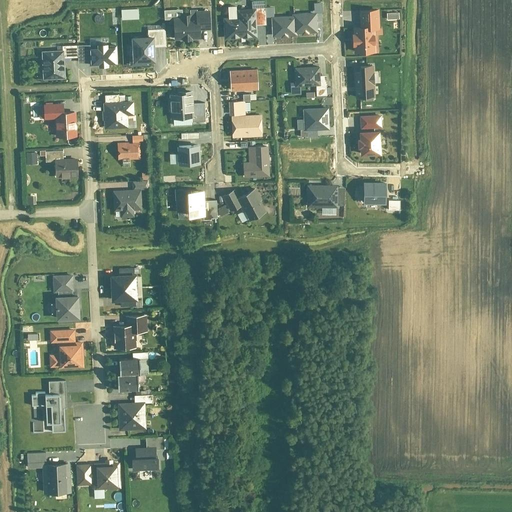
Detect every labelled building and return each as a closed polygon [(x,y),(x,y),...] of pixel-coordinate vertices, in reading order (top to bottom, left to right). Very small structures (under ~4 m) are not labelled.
[(227,38),(260,36),(259,24),(258,6),(239,7),(239,16),(226,17),(227,38)] [(268,6),(258,6),(259,24),(268,24),(268,6)] [(362,8),(362,24),(377,23),(382,23),(381,7),(362,8)] [(200,15),(201,26),(213,26),(212,9),(200,9),(200,15)] [(291,16),(272,17),(272,36),(295,35),(295,33),(317,33),(317,12),(291,13),(291,16)] [(399,12),(387,13),(387,20),(399,20),(399,12)] [(176,36),(201,35),(201,26),(200,15),(175,16),(176,36)] [(355,24),(356,51),(378,50),(377,23),(362,24),(355,24)] [(153,36),(131,38),(132,64),(155,63),(153,36)] [(66,49),(66,57),(80,56),(79,44),(66,45),(66,49)] [(116,63),(115,47),(89,48),(90,65),(116,63)] [(45,50),(46,78),(67,77),(66,57),(66,49),(45,50)] [(322,65),(297,66),(298,85),(318,84),(323,84),(322,74),(322,65)] [(375,98),(374,65),(359,66),(359,73),(354,73),(355,98),(375,98)] [(258,89),(257,69),(229,71),(230,91),(258,89)] [(327,74),(322,74),(323,84),(318,84),(319,95),(328,94),(327,74)] [(107,94),(107,101),(121,101),(121,93),(107,94)] [(193,94),(169,95),(171,119),(195,117),(193,94)] [(334,97),(323,99),(324,106),(335,105),(334,97)] [(107,101),(105,102),(106,128),(130,127),(129,115),(137,114),(136,100),(121,101),(107,101)] [(57,112),(65,111),(65,102),(46,103),(47,118),(57,118),(57,112)] [(261,136),(261,115),(244,116),(244,102),(228,102),(228,116),(231,116),(232,137),(261,136)] [(328,108),(303,109),(303,131),(329,130),(328,108)] [(79,135),(78,111),(65,111),(57,112),(57,118),(58,136),(79,135)] [(362,114),(362,126),(384,125),(384,113),(362,114)] [(364,153),(384,152),(383,128),(363,129),(363,137),(361,137),(361,146),(364,146),(364,153)] [(134,134),(134,142),(142,142),(145,141),(144,134),(134,134)] [(119,143),(120,159),(142,158),(142,142),(134,142),(119,143)] [(199,145),(177,146),(177,164),(200,163),(199,145)] [(246,174),(269,173),(267,145),(257,146),(258,158),(254,162),(246,163),(246,174)] [(57,160),(65,160),(65,149),(48,150),(48,154),(48,161),(57,160)] [(38,163),(38,152),(28,152),(28,163),(38,163)] [(58,177),(80,176),(79,159),(65,160),(57,160),(58,177)] [(148,189),(147,181),(132,182),(132,190),(140,189),(148,189)] [(386,183),(363,182),(363,189),(363,202),(385,203),(386,183)] [(336,185),(307,185),(307,207),(336,208),(336,206),(336,187),(336,185)] [(336,206),(344,206),(345,188),(336,187),(336,206)] [(176,211),(189,211),(190,215),(204,215),(204,200),(203,190),(193,190),(193,188),(175,189),(176,211)] [(250,220),(265,211),(259,200),(261,199),(255,188),(238,198),(241,204),(250,220)] [(132,190),(113,190),(113,211),(121,211),(121,218),(134,217),(134,211),(141,210),(140,189),(132,190)] [(233,190),(222,196),(230,211),(241,204),(238,198),(233,190)] [(389,209),(400,210),(400,200),(389,199),(389,209)] [(204,219),(217,218),(217,200),(204,200),(204,215),(204,219)] [(114,273),(115,299),(140,298),(139,272),(136,272),(120,273),(114,273)] [(56,290),(76,289),(75,273),(55,274),(56,290)] [(59,294),(60,318),(83,317),(82,293),(59,294)] [(126,314),(127,324),(136,323),(137,331),(149,330),(148,313),(126,314)] [(115,324),(116,346),(137,345),(137,331),(136,323),(127,324),(115,324)] [(59,342),(77,341),(77,328),(52,329),(52,343),(59,342)] [(60,368),(86,366),(84,341),(77,341),(59,342),(59,353),(51,354),(52,366),(60,365),(60,368)] [(141,372),(141,357),(135,357),(122,358),(123,373),(140,372),(141,372)] [(140,388),(140,372),(123,373),(120,373),(121,389),(140,388)] [(68,407),(67,379),(51,380),(51,392),(47,393),(47,390),(38,391),(38,393),(33,394),(34,404),(47,403),(48,421),(54,421),(55,430),(67,429),(66,407),(68,407)] [(148,428),(146,400),(137,401),(120,401),(121,429),(148,428)] [(148,437),(148,448),(157,447),(165,447),(165,436),(148,437)] [(158,468),(157,447),(148,448),(134,448),(135,469),(158,468)] [(45,463),(48,463),(48,451),(29,452),(30,467),(45,466),(45,463)] [(73,491),(71,462),(48,463),(45,463),(45,466),(46,492),(73,491)] [(95,484),(94,463),(78,464),(79,485),(95,484)] [(121,463),(99,464),(100,486),(122,485),(121,463)]
